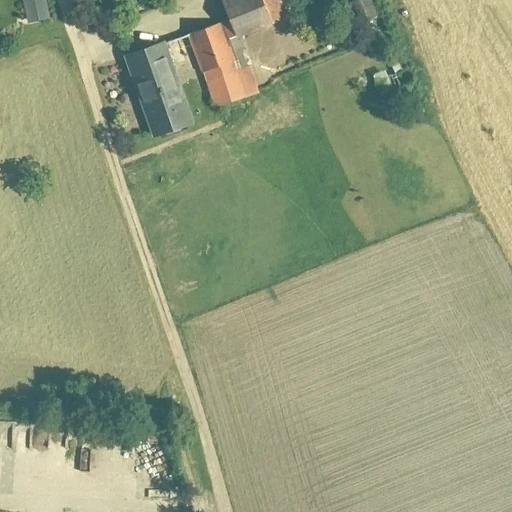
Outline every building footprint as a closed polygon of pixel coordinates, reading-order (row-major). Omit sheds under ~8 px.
[(43,0),(22,0),(27,24),(47,21),(43,0)] [(220,0),(234,36),(269,24),(260,0),(220,0)] [(291,0),(263,0),(268,10),(291,0)] [(367,0),(361,0),(349,6),(358,25),(376,17),(367,0)] [(241,40),(225,46),(218,27),(187,38),(211,108),(243,97),(259,92),(241,40)] [(162,51),(125,63),(149,140),(187,128),(162,51)]
